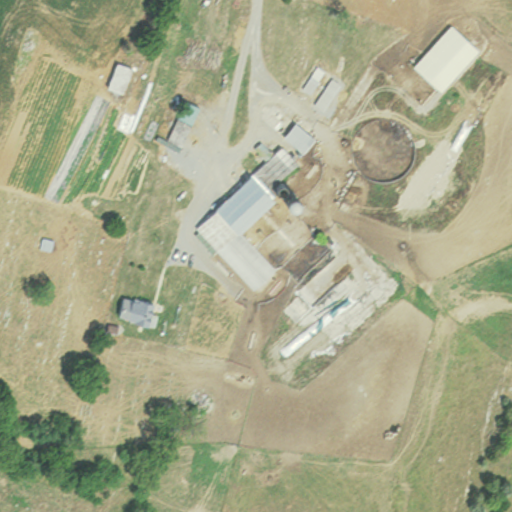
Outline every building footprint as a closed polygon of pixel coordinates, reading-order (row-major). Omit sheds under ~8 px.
[(490,48),(461,23),(423,67),(452,92),(490,48)] [(144,67),(127,62),(119,89),(136,94),(144,67)] [(205,124),(211,106),(196,101),(190,118),(188,117),(181,139),(196,144),(203,123),(205,124)] [(292,137),(312,154),(325,139),(304,122),(292,137)] [(252,233),(291,198),(269,173),(207,229),(263,292),(286,271),(252,233)] [(59,251),(62,241),(50,237),(47,248),(59,251)] [(128,321),(166,324),(168,302),(130,298),(128,321)]
